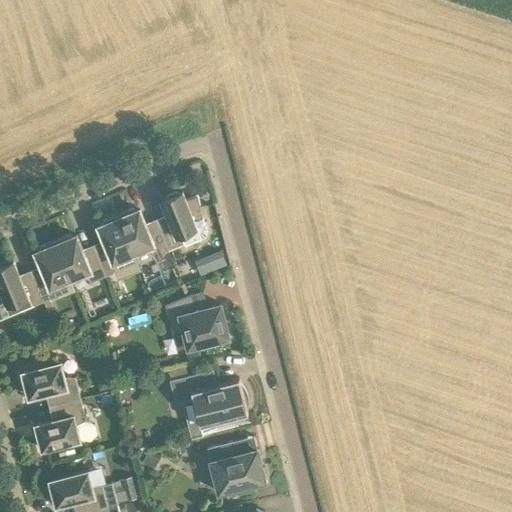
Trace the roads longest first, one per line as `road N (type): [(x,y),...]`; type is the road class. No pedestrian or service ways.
road 1 (residential): [(307,511),(215,138)]
road 2 (residential): [(0,225),(215,138)]
